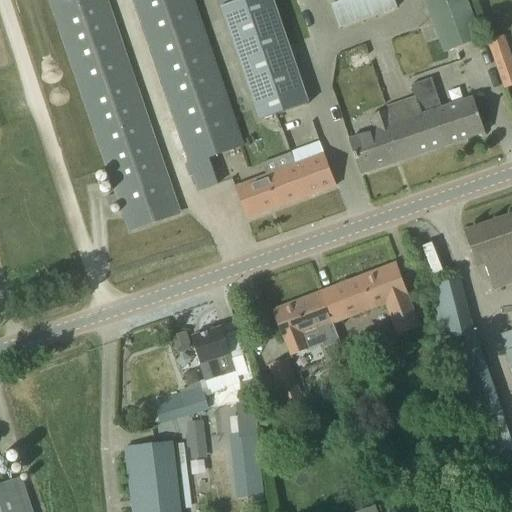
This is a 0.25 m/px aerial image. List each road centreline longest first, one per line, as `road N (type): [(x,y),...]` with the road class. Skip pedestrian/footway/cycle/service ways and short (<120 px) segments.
road 1 (unclassified): [(103,312),(511,173)]
road 2 (unclassified): [(1,0),(103,312)]
